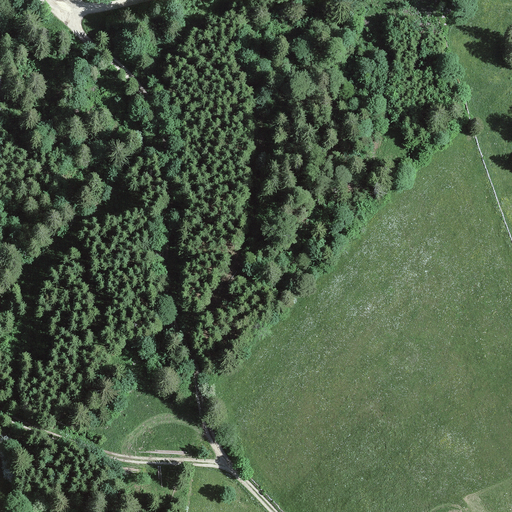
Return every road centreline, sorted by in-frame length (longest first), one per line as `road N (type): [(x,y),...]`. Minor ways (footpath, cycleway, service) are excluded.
road 1 (unclassified): [(273,511),(217,449),(169,310),(169,153),(158,119),(69,11),(42,0)]
road 2 (track): [(231,468),(108,454),(0,414)]
